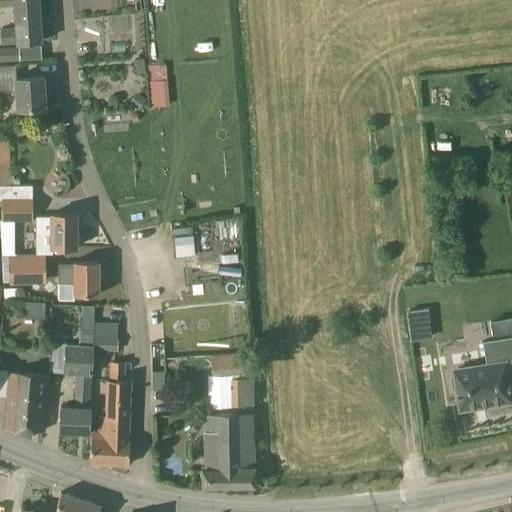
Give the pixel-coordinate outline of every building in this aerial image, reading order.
[(14,17),(39,15),(37,0),(0,0),(0,8),(14,7),(14,17)] [(0,29),(1,45),(16,44),(40,42),(39,15),(14,17),(15,28),(0,29)] [(0,48),(0,62),(20,61),(19,48),(0,48)] [(167,62),(148,65),(154,107),(173,104),(167,62)] [(0,92),(15,92),(16,110),(45,108),(43,77),(16,79),(16,65),(0,66),(0,92)] [(0,198),(0,222),(32,222),(32,198),(0,198)] [(45,253),(45,254),(52,254),(52,248),(75,249),(75,215),(51,215),(51,216),(35,217),(35,253),(45,253)] [(174,228),(178,256),(199,253),(195,225),(174,228)] [(8,282),(8,285),(46,285),(45,254),(45,253),(35,253),(1,254),(1,282),(8,282)] [(58,264),(58,300),(74,300),(74,296),(98,296),(98,262),(73,262),(73,264),(58,264)] [(27,301),(27,316),(45,315),(45,300),(27,301)] [(96,318),(115,319),(115,307),(97,307),(96,318)] [(456,390),(460,410),(510,402),(505,370),(511,368),(511,337),(482,342),(486,366),(454,371),(454,376),(450,376),(453,391),(456,390)] [(59,432),(87,434),(92,345),(64,344),(62,375),(75,375),(73,408),(60,407),(59,432)] [(229,379),(229,405),(253,405),(253,378),(243,378),(243,354),(211,355),(211,375),(231,375),(231,379),(229,379)] [(105,418),(128,420),(130,382),(124,381),(125,362),(109,361),(108,381),(106,381),(105,418)] [(5,429),(42,431),(48,375),(9,372),(5,429)] [(201,470),(202,488),(254,487),(254,468),(253,415),(204,415),(205,470),(201,470)] [(91,464),(127,465),(128,420),(105,418),(99,418),(98,432),(92,432),(91,464)] [(98,511),(100,507),(61,494),(54,511),(98,511)]
